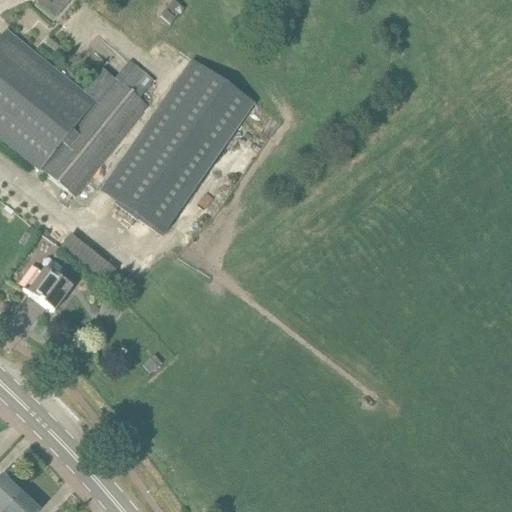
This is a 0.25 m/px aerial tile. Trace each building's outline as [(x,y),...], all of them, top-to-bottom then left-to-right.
[(42,0),(58,15),(71,0),(42,0)] [(172,2),(159,17),(158,18),(169,27),(182,11),(172,2)] [(0,37),(0,143),(25,164),(82,93),(5,32),(0,37)] [(59,49),(48,40),(44,44),(54,54),(59,49)] [(101,70),(82,93),(25,164),(37,174),(39,172),(73,200),(146,108),(138,101),(152,83),(129,63),(114,80),(101,70)] [(188,63),(101,204),(167,245),(255,104),(188,63)] [(69,236),(59,249),(105,285),(114,272),(69,236)] [(36,272),(33,276),(22,292),(53,315),(70,289),(44,270),(40,275),(36,272)] [(145,366),(152,373),(161,366),(154,358),(145,366)] [(0,511),(3,511),(18,496),(0,478),(0,511)] [(36,511),(18,496),(3,511),(36,511)]
